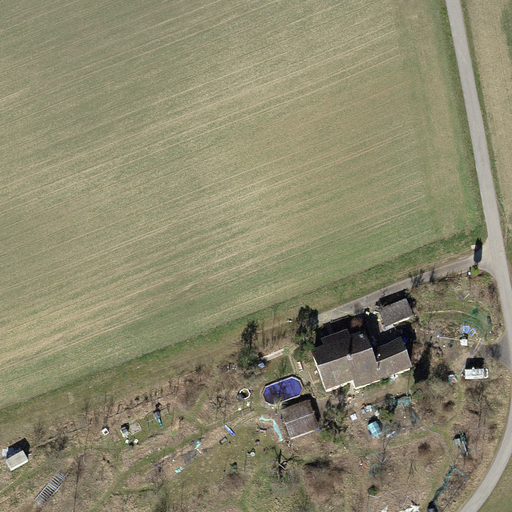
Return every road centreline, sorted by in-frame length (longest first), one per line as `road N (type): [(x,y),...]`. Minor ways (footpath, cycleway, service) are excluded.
road 1 (track): [(307,326),(0,438)]
road 2 (track): [(511,320),(457,0)]
